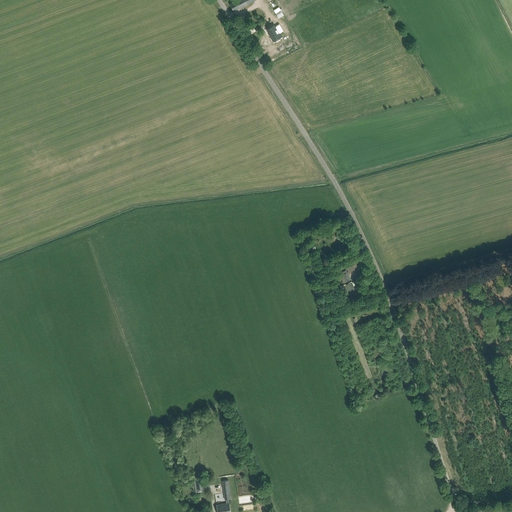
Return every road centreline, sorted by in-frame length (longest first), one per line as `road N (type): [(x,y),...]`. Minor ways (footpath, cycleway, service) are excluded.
road 1 (unclassified): [(387,293),(331,175),(217,0)]
road 2 (unclassified): [(457,511),(387,293)]
road 3 (unclassified): [(387,293),(511,257)]
road 4 (track): [(511,388),(473,268)]
